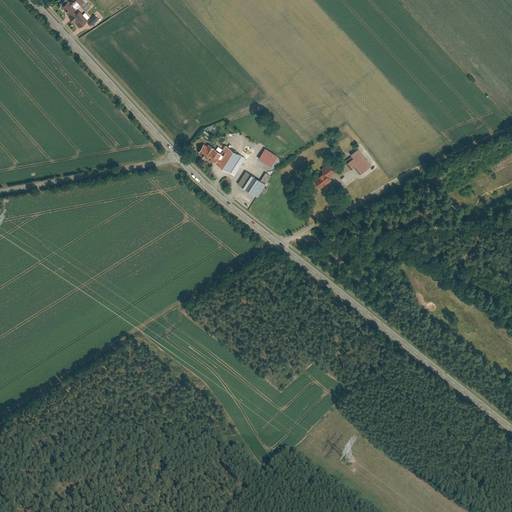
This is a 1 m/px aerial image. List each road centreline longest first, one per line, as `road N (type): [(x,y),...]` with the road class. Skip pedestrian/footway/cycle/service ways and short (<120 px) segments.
road 1 (track): [(0,416),(279,245)]
road 2 (tertiary): [(279,245),(511,428)]
road 3 (tertiary): [(31,0),(178,160)]
road 4 (unclassified): [(178,160),(0,192)]
road 5 (unclassified): [(414,169),(279,245)]
road 6 (tertiary): [(178,160),(279,245)]
road 7 (track): [(486,408),(458,457),(489,511)]
